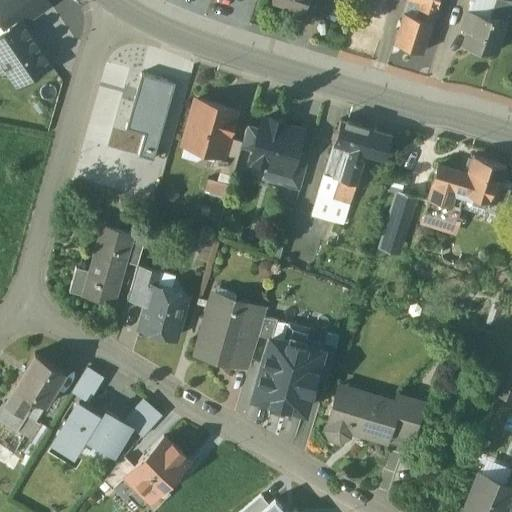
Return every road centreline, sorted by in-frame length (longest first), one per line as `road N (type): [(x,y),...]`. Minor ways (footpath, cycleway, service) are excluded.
road 1 (tertiary): [(511,143),(202,50),(117,9)]
road 2 (residential): [(20,311),(360,511)]
road 3 (residential): [(117,9),(104,29),(20,311)]
